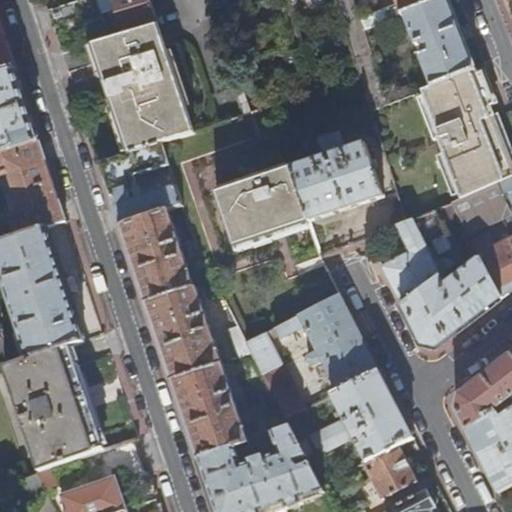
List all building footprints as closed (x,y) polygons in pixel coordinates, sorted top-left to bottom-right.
[(160,26),(150,0),(113,0),(119,18),(113,20),(118,37),(160,26)] [(268,0),(235,0),(239,9),(268,0)] [(354,0),(336,0),(371,111),(388,105),(354,0)] [(420,55),(432,87),(476,69),(464,39),(449,0),(395,0),(397,5),(386,9),(390,20),(403,15),(416,46),(423,44),(424,48),(426,53),(420,55)] [(82,17),(77,2),(49,11),(54,26),(82,17)] [(6,37),(0,19),(0,75),(17,70),(6,37)] [(197,133),(160,26),(118,37),(94,44),(114,105),(130,154),(162,144),(197,133)] [(423,91),(441,137),(491,117),(494,116),(485,93),(476,69),(432,87),(423,91)] [(29,106),(17,70),(0,75),(0,155),(40,141),(29,106)] [(439,138),(463,199),(511,178),(511,170),(491,117),(441,137),(439,138)] [(326,157),(292,168),(309,222),(384,197),(366,143),(346,149),(340,131),(318,138),(323,153),(329,151),(333,162),(329,163),(326,157)] [(262,140),(182,165),(190,191),(270,166),(262,140)] [(47,161),(40,141),(0,155),(0,176),(5,175),(10,174),(17,194),(54,181),(47,161)] [(169,166),(162,144),(130,154),(100,163),(111,198),(121,227),(169,210),(182,205),(175,186),(143,197),(136,176),(169,166)] [(175,186),(169,166),(136,176),(143,197),(175,186)] [(236,246),(309,222),(292,168),(218,192),(236,246)] [(511,292),(511,178),(463,199),(454,204),(461,218),(469,233),(505,218),(510,230),(511,228),(511,240),(481,257),(503,299),(511,292)] [(61,203),(54,181),(17,194),(24,213),(18,215),(12,217),(19,237),(48,228),(67,221),(61,203)] [(454,204),(438,210),(445,225),(461,218),(454,204)] [(194,289),(169,210),(121,227),(134,266),(147,304),(194,289)] [(393,285),(403,306),(441,277),(443,275),(424,238),(447,228),(445,225),(438,210),(397,225),(410,252),(383,267),(393,285)] [(67,283),(48,228),(19,237),(0,244),(0,273),(29,361),(71,346),(86,341),(67,283)] [(193,239),(187,242),(192,258),(198,256),(193,239)] [(469,325),(503,299),(481,257),(456,277),(454,276),(451,279),(453,282),(451,285),(451,289),(451,292),(450,292),(441,277),(403,306),(422,344),(438,348),(469,325)] [(197,288),(194,289),(147,304),(160,345),(172,382),(223,366),(197,288)] [(341,296),(247,344),(287,420),(306,411),(284,367),(284,365),(272,341),(280,338),(280,339),(305,327),(318,353),(307,358),(312,368),(323,363),(339,393),(380,372),(372,356),(347,308),(341,296)] [(233,340),(243,335),(234,318),(225,323),(233,340)] [(78,367),(71,346),(29,361),(6,369),(41,473),(80,459),(106,450),(98,428),(95,429),(86,402),(75,368),(78,367)] [(511,354),(491,370),(459,395),(456,409),(467,430),(492,411),(494,411),(511,397),(511,354)] [(249,443),(223,366),(172,382),(186,423),(199,461),(236,448),(241,446),(249,443)] [(394,400),(380,372),(339,393),(331,397),(339,412),(334,415),(336,419),(341,416),(344,421),(311,438),(320,457),(353,440),(366,464),(399,447),(414,439),(394,400)] [(511,409),(500,418),(494,411),(492,411),(467,430),(483,462),(499,492),(511,485),(511,409)] [(243,466),(236,448),(199,461),(211,498),(215,511),(269,511),(289,505),(290,508),(303,505),(302,501),(325,494),(310,465),(302,468),(297,465),(296,461),(306,458),(299,444),(291,428),(273,435),(280,454),(266,459),(264,455),(248,460),(249,464),(243,466)] [(268,436),(249,443),(241,446),(243,453),(271,443),(268,436)] [(135,440),(106,450),(80,459),(86,476),(115,466),(119,479),(145,471),(143,465),(135,440)] [(305,440),(299,444),(306,458),(308,462),(315,459),(305,440)] [(408,464),(399,447),(366,464),(364,465),(382,501),(418,484),(408,464)] [(118,511),(127,509),(116,477),(61,496),(66,511),(118,511)] [(428,492),(388,511),(431,511),(436,509),(435,506),(438,504),(433,493),(429,495),(428,492)] [(58,511),(49,495),(25,507),(27,511),(58,511)]
